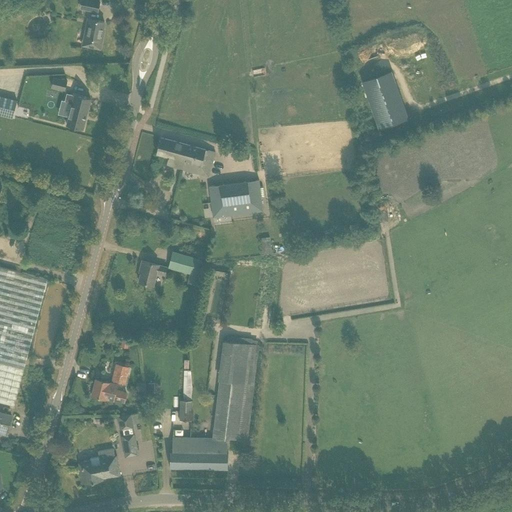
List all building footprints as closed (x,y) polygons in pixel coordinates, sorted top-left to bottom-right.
[(81,0),(80,6),(99,10),(100,2),(92,0),(81,0)] [(87,18),(81,46),(101,50),(105,29),(104,29),(106,22),(87,18)] [(362,80),(377,129),(408,119),(393,70),(362,80)] [(53,78),(51,87),(64,91),(66,83),(67,81),(53,78)] [(75,94),(74,95),(67,93),(65,101),(72,103),(67,125),(83,130),(91,99),(75,94)] [(0,114),(12,117),(17,101),(0,96),(0,114)] [(167,165),(181,169),(188,145),(161,137),(156,154),(169,157),(167,165)] [(188,145),(181,169),(199,174),(201,168),(210,171),(215,152),(188,145)] [(263,211),(259,180),(241,182),(243,195),(229,197),(227,184),(209,186),(213,217),(263,211)] [(169,268),(198,275),(202,260),(173,252),(169,268)] [(140,268),(142,269),(139,282),(153,285),(156,273),(164,275),(166,267),(158,265),(142,260),(140,268)] [(0,402),(4,403),(14,406),(47,279),(0,266),(0,402)] [(228,440),(247,442),(248,430),(257,344),(222,340),(213,438),(191,438),(190,438),(190,469),(227,469),(228,440)] [(116,391),(118,382),(124,384),(124,383),(128,367),(117,365),(113,380),(112,384),(106,382),(96,379),(92,396),(105,399),(106,398),(113,400),(114,399),(124,402),(126,393),(116,391)] [(153,383),(147,389),(153,395),(159,389),(153,383)] [(180,400),(179,420),(191,421),(192,401),(180,400)] [(0,433),(6,435),(11,415),(0,412),(0,433)] [(118,417),(120,430),(123,430),(133,428),(134,427),(132,415),(118,417)] [(123,430),(124,436),(135,434),(133,428),(123,430)] [(124,436),(126,447),(128,456),(138,455),(135,434),(124,436)] [(170,468),(190,469),(190,438),(191,438),(191,437),(173,437),(172,449),(170,449),(170,468)] [(120,475),(117,458),(115,458),(113,448),(98,451),(99,456),(90,458),(91,460),(78,462),(82,484),(104,480),(104,478),(120,475)]
